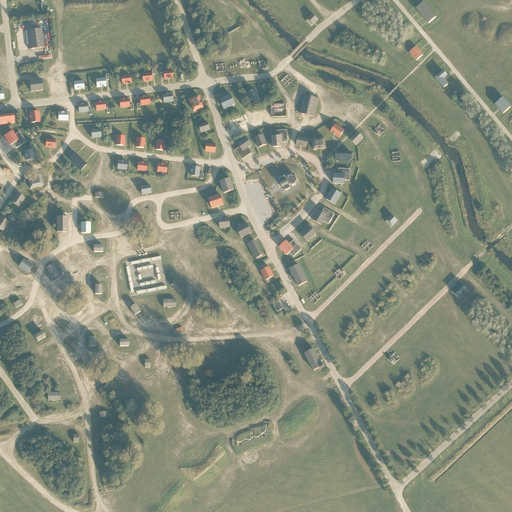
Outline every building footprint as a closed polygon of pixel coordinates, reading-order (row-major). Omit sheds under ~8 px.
[(436,17),(424,2),(415,9),(428,24),(436,17)] [(318,19),(312,14),(306,21),(311,26),(318,19)] [(44,47),(42,29),(26,31),(29,49),(44,47)] [(423,55),(416,47),(409,53),(416,61),(423,55)] [(174,79),(173,70),(163,71),(164,80),(174,79)] [(447,76),(443,71),(434,78),(443,88),(448,84),(444,79),(447,76)] [(152,81),(151,72),(141,74),(142,82),(152,81)] [(131,84),(130,75),(121,76),(122,85),(131,84)] [(285,83),(286,82),(287,84),(289,82),(290,83),(293,80),(287,76),(283,81),(285,83)] [(106,87),(105,78),(95,79),(96,88),(106,87)] [(43,91),(42,79),(29,81),(31,92),(43,91)] [(84,90),(83,81),(73,82),(74,91),(84,90)] [(261,100),(255,89),(245,95),(251,106),(261,100)] [(173,102),(172,93),(162,95),(163,103),(173,102)] [(235,105),(231,95),(219,100),(224,110),(235,105)] [(319,99),(304,95),(299,113),(314,117),(319,99)] [(150,105),(149,96),(139,97),(140,106),(150,105)] [(204,108),(199,96),(189,100),(194,112),(204,108)] [(511,107),(503,97),(494,105),(502,114),(511,107)] [(130,107),(128,98),(119,100),(120,108),(130,107)] [(106,110),(105,101),(95,103),(96,111),(106,110)] [(88,112),(87,103),(78,104),(79,113),(88,112)] [(286,104),(271,105),(271,117),(287,116),(286,104)] [(40,122),(39,111),(29,113),(30,123),(40,122)] [(68,112),(58,112),(58,121),(68,121),(68,112)] [(0,124),(15,123),(14,114),(0,115),(0,124)] [(247,115),(230,121),(233,133),(239,131),(238,127),(237,123),(243,121),(246,129),(251,127),(247,115)] [(210,130),(207,122),(198,125),(201,133),(210,130)] [(344,130),(335,124),(330,132),(339,138),(344,130)] [(378,136),(385,130),(380,125),(373,131),(378,136)] [(101,137),(100,129),(90,130),(91,138),(101,137)] [(288,142),(287,130),(275,131),(276,136),(271,137),(272,143),(270,143),(271,148),(282,147),(282,142),(288,142)] [(15,135),(12,131),(4,136),(10,146),(13,144),(16,148),(26,142),(19,132),(15,135)] [(364,138),(357,131),(349,139),(356,146),(364,138)] [(267,145),(263,135),(254,138),(258,148),(267,145)] [(125,136),(116,136),(115,145),(124,146),(125,136)] [(252,146),(246,137),(237,144),(240,147),(235,150),(242,160),(252,153),(249,148),(252,146)] [(309,139),(298,137),(296,146),(306,149),(309,139)] [(326,149),(325,137),(311,139),(313,150),(326,149)] [(145,139),(136,138),(135,147),(144,149),(145,139)] [(55,140),(46,139),(45,148),(55,148),(55,140)] [(165,141),(156,140),(155,150),(164,151),(165,141)] [(216,144),(206,143),(205,152),(215,153),(216,144)] [(34,159),(33,150),(24,151),(26,161),(34,159)] [(352,152),(335,152),(335,161),(352,162),(352,152)] [(86,165),(74,153),(68,159),(80,171),(86,165)] [(127,162),(118,161),(117,169),(126,170),(127,162)] [(147,163),(138,162),(137,171),(146,172),(147,163)] [(167,165),(158,163),(157,172),(166,173),(167,165)] [(201,167),(192,166),(191,176),(200,177),(201,167)] [(350,169),(338,169),(338,174),(334,174),(333,184),(344,185),(344,181),(350,181),(350,169)] [(38,176),(37,172),(32,173),(34,181),(32,181),(32,182),(28,183),(30,189),(43,186),(41,175),(38,176)] [(298,183),(293,174),(285,177),(285,176),(279,179),(281,183),(280,183),(282,188),(283,187),(285,191),(290,189),(290,187),(298,183)] [(234,190),(230,178),(219,182),(223,194),(234,190)] [(151,194),(149,185),(140,186),(141,195),(151,194)] [(342,194),(332,189),(325,199),(335,205),(342,194)] [(25,198),(17,193),(11,202),(19,207),(25,198)] [(224,205),(220,194),(208,198),(212,209),(224,205)] [(334,214),(324,208),(322,213),(318,211),(313,220),(321,225),(323,222),(328,224),(334,214)] [(142,215),(132,214),(131,223),(140,224),(142,215)] [(398,221),(392,215),(385,222),(391,228),(398,221)] [(9,222),(1,217),(0,217),(0,229),(3,231),(9,222)] [(68,233),(67,217),(56,217),(56,233),(68,233)] [(230,228),(229,218),(219,219),(220,229),(230,228)] [(90,223),(80,223),(80,233),(90,234),(90,223)] [(252,233),(247,223),(236,229),(241,239),(252,233)] [(317,235),(309,226),(300,234),(307,243),(317,235)] [(263,255),(255,240),(247,244),(255,259),(263,255)] [(302,249),(293,240),(289,244),(286,241),(279,248),(286,256),(289,253),(293,257),(302,249)] [(33,265),(24,259),(18,267),(27,273),(33,265)] [(59,274),(57,271),(52,263),(46,268),(52,278),(59,274)] [(308,281),(299,264),(289,269),(298,287),(308,281)] [(274,276),(269,266),(260,271),(265,281),(274,276)] [(340,279),(346,273),(341,268),(335,273),(340,279)] [(468,291),(460,283),(451,291),(459,299),(468,291)] [(163,308),(167,308),(175,307),(175,299),(163,299),(163,308)] [(15,308),(22,304),(20,300),(13,304),(15,308)] [(283,309),(279,301),(273,304),(277,312),(283,309)] [(134,315),(140,312),(135,304),(130,307),(134,315)] [(37,341),(45,337),(42,331),(34,336),(37,341)] [(323,366),(314,349),(304,354),(313,371),(323,366)] [(395,353),(388,360),(394,365),(400,358),(395,353)] [(48,401),(52,401),(60,401),(60,392),(47,393),(48,401)]
